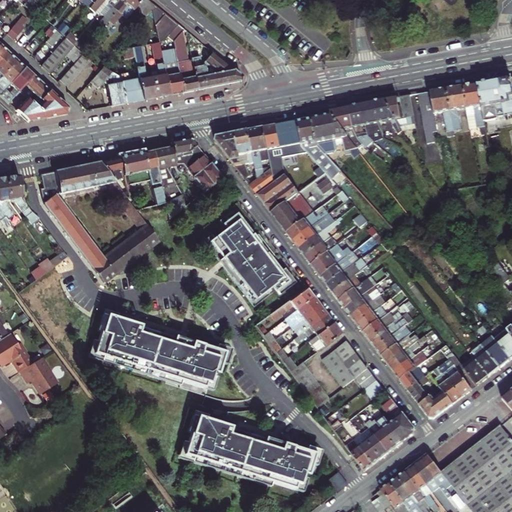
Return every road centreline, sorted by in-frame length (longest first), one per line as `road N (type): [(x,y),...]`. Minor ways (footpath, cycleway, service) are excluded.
road 1 (residential): [(186,115),(433,436)]
road 2 (residential): [(174,0),(244,55),(265,100)]
road 3 (secondary): [(507,55),(371,80)]
road 4 (residential): [(289,95),(272,57),(202,0)]
road 5 (tertiary): [(433,436),(329,511)]
road 6 (residential): [(82,134),(71,104),(2,41)]
